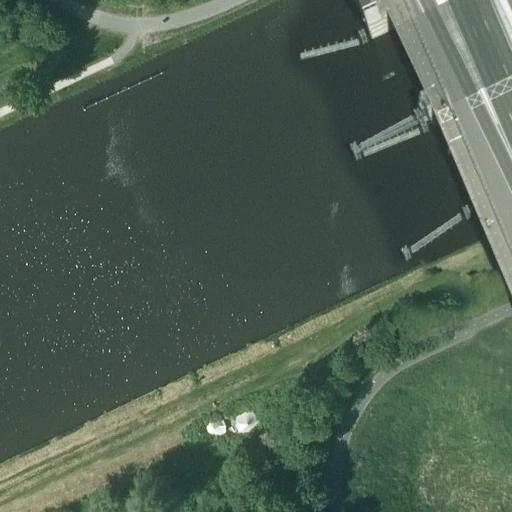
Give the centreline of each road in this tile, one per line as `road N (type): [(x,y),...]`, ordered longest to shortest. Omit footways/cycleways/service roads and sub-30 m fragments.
road 1 (track): [(0,498),(511,249)]
road 2 (unclassified): [(52,0),(137,25),(232,0)]
road 3 (trunk): [(426,0),(470,86),(511,136)]
